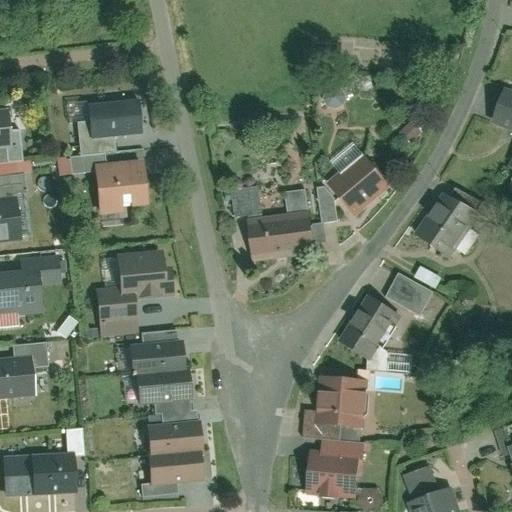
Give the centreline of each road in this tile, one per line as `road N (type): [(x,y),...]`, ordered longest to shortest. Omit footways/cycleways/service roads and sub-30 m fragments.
road 1 (residential): [(496,0),(487,52),(442,160),(300,338),(235,371)]
road 2 (residential): [(235,371),(160,0)]
road 3 (residential): [(255,511),(235,371)]
